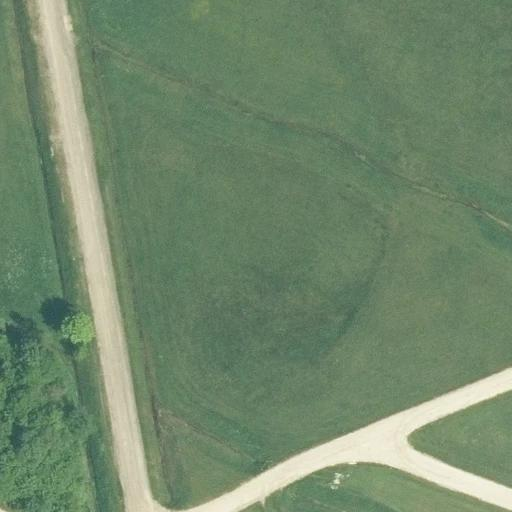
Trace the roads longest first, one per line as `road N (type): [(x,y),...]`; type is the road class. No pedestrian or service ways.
road 1 (track): [(134,511),(48,0)]
road 2 (unknown): [(207,511),(370,437)]
road 3 (unknown): [(370,437),(511,498)]
road 4 (unknown): [(370,437),(511,377)]
